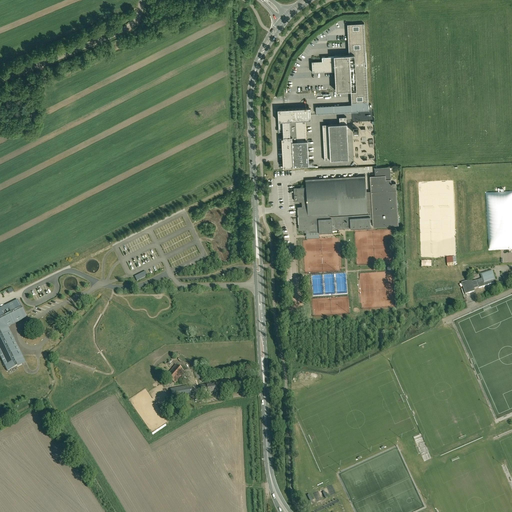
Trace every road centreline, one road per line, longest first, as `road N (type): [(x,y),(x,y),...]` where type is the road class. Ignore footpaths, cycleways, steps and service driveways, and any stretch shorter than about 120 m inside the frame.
road 1 (secondary): [(271,480),(249,93),(253,71),(285,19)]
road 2 (unclassified): [(0,81),(133,24),(142,0)]
